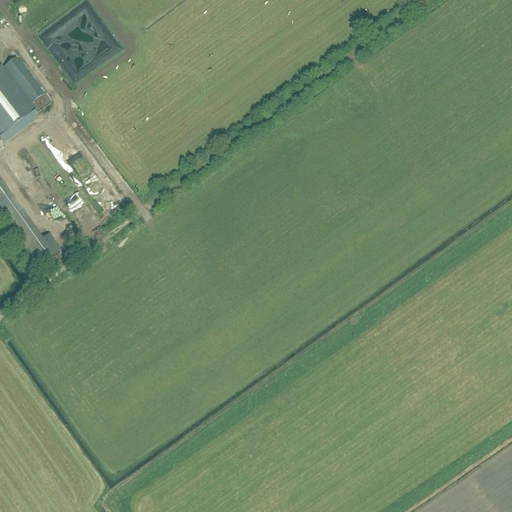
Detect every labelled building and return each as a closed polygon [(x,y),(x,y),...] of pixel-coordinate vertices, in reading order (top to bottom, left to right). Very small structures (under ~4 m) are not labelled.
[(20,39),(26,37),(23,28),(17,30),(20,39)] [(36,48),(31,40),(26,44),(27,47),(24,49),(28,54),(36,48)] [(16,60),(5,67),(4,65),(1,67),(0,64),(0,127),(24,110),(8,88),(14,83),(16,87),(24,98),(37,89),(16,60)] [(5,157),(11,171),(21,166),(15,153),(5,157)] [(25,176),(31,172),(27,166),(21,169),(25,176)] [(25,178),(29,193),(41,191),(37,175),(25,178)] [(90,178),(94,189),(104,185),(100,175),(90,178)] [(0,181),(0,200),(9,194),(0,181)] [(98,191),(102,197),(110,192),(106,185),(98,191)] [(71,204),(82,195),(75,187),(64,196),(71,204)]
